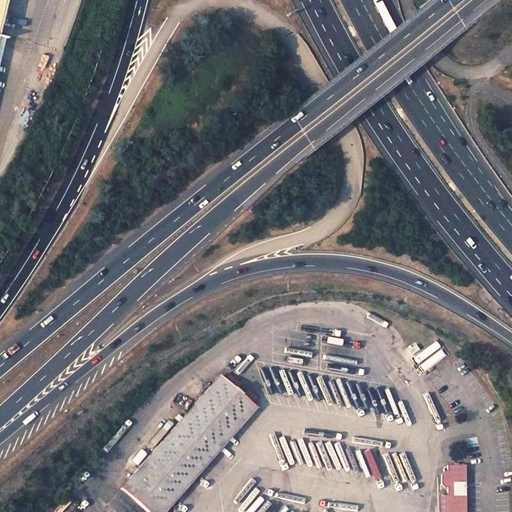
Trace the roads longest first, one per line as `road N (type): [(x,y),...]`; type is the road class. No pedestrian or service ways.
road 1 (motorway): [(0,420),(240,195),(478,0)]
road 2 (motorway): [(0,439),(172,302),(254,267),(328,261),(383,270),(511,338)]
road 3 (motorway): [(449,0),(0,365)]
road 4 (motorway): [(315,0),(406,157),(511,288)]
road 5 (motorway): [(142,0),(113,98),(76,182),(0,308)]
road 6 (motorway): [(511,231),(442,142),(358,0)]
